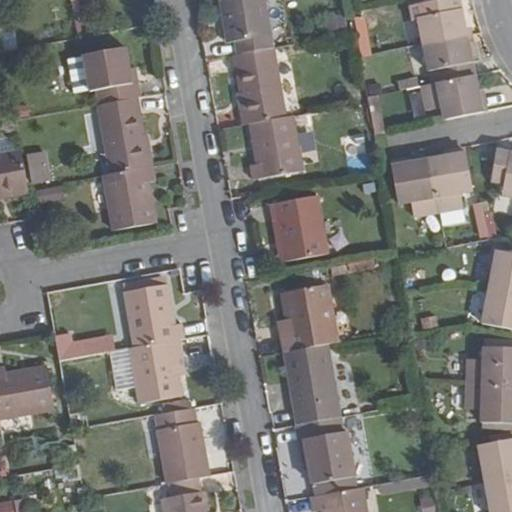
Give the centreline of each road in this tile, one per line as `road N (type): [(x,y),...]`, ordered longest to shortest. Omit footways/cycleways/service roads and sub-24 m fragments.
road 1 (residential): [(269,511),(225,248)]
road 2 (residential): [(225,248),(177,0)]
road 3 (residential): [(18,284),(225,248)]
